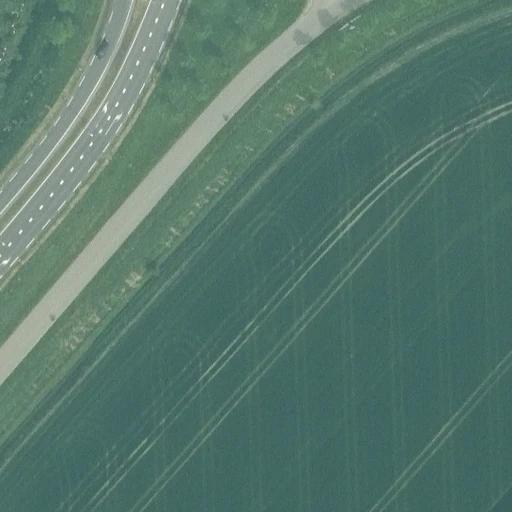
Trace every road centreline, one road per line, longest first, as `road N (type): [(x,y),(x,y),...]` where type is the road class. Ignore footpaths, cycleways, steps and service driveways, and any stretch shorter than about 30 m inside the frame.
road 1 (unclassified): [(0,372),(256,74),(337,6)]
road 2 (primary): [(0,262),(102,130),(162,0)]
road 3 (primary): [(121,0),(67,118),(0,195)]
